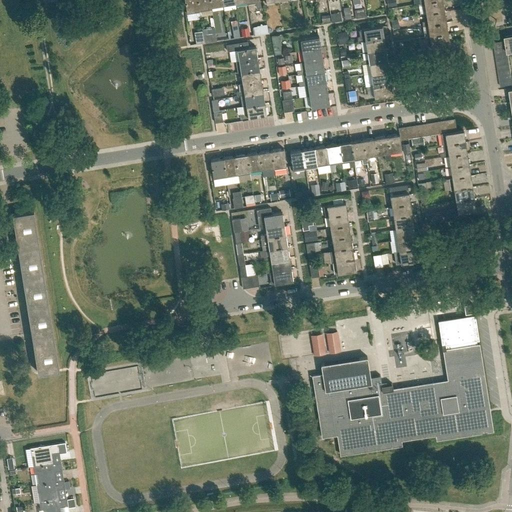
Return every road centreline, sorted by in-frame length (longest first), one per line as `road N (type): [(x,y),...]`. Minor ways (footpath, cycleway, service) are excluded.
road 1 (unclassified): [(0,174),(484,98)]
road 2 (residential): [(222,308),(510,265)]
